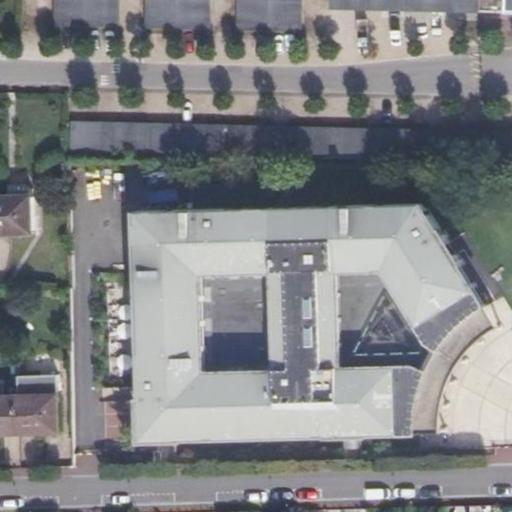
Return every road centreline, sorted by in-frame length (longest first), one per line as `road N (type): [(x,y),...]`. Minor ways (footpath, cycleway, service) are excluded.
road 1 (residential): [(0,488),(511,478)]
road 2 (residential): [(510,70),(0,66)]
